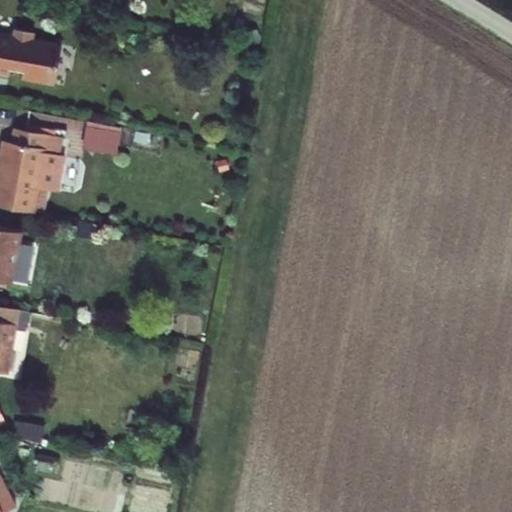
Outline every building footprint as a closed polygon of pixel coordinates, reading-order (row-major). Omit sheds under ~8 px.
[(14,38),(0,35),(0,76),(7,78),(9,70),(26,74),(25,81),(54,86),(61,46),(34,41),(36,33),(16,29),(14,38)] [(57,130),(29,124),(27,131),(56,137),(57,130)] [(27,131),(20,130),(17,144),(13,143),(7,174),(1,173),(0,179),(0,204),(36,211),(40,189),(59,193),(66,158),(61,157),(64,139),(56,137),(27,131)] [(119,154),(119,131),(87,131),(86,153),(119,154)] [(22,231),(0,227),(0,279),(13,282),(22,231)] [(20,308),(0,304),(0,369),(9,371),(20,308)] [(0,511),(3,511),(3,510),(17,503),(0,472),(0,511)]
